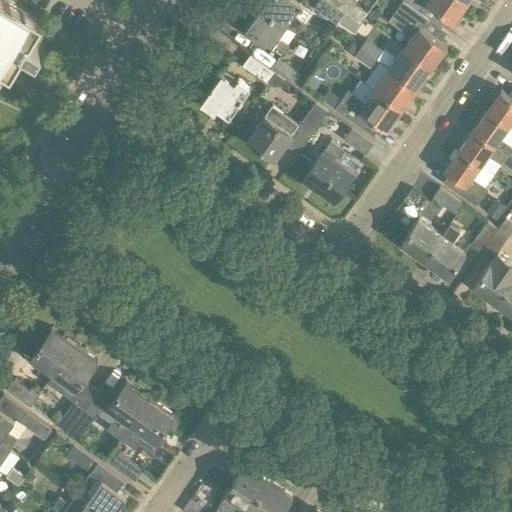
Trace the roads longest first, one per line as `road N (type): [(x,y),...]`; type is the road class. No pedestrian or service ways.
road 1 (residential): [(336,250),(511,17)]
road 2 (residential): [(234,402),(0,237)]
road 3 (residential): [(336,250),(105,82)]
road 4 (residential): [(511,359),(336,250)]
road 5 (residential): [(403,511),(234,402)]
road 6 (tertiary): [(0,236),(105,82)]
road 7 (residential): [(156,511),(234,402)]
